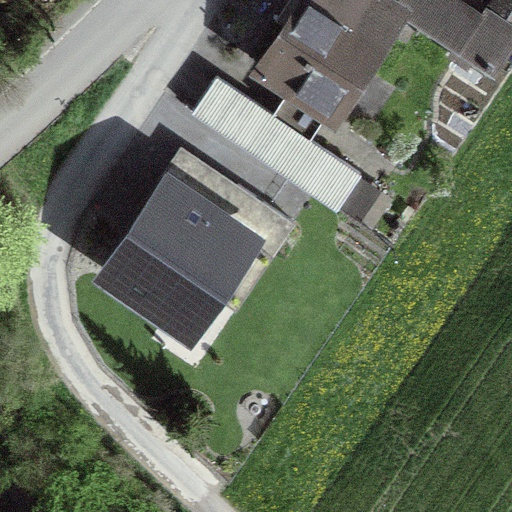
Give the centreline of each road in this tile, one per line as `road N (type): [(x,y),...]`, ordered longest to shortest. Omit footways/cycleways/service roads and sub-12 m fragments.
road 1 (track): [(162,0),(150,68),(45,239),(49,311),(86,371),(217,511)]
road 2 (residential): [(140,0),(0,126)]
